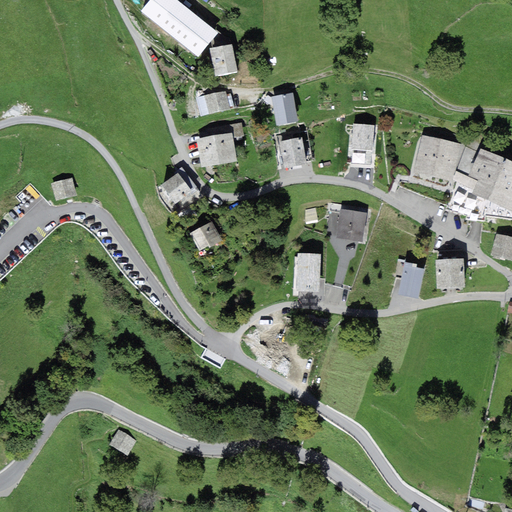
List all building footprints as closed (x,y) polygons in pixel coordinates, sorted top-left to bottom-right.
[(218,34),(176,0),(150,0),(140,12),(198,58),(218,34)] [(237,73),(232,45),(209,49),(215,78),(237,73)] [(225,92),(195,98),(199,117),(229,110),(225,92)] [(298,123),(292,93),(270,97),(276,127),(298,123)] [(208,129),(209,137),(232,133),(233,139),(244,137),(241,123),(208,129)] [(372,151),(374,126),(353,124),(351,150),(372,151)] [(196,139),(201,168),(236,162),(233,139),(232,133),(209,137),(196,139)] [(511,163),(480,149),(478,152),(462,145),(423,135),(414,172),(453,180),(475,189),(473,194),(511,212),(511,163)] [(306,165),(301,137),(279,141),(284,169),(306,165)] [(176,171),(177,173),(161,185),(175,204),(197,188),(182,167),(176,171)] [(72,178),(52,183),(57,201),(77,196),(72,178)] [(366,213),(340,209),(335,238),(362,242),(366,213)] [(212,221),(189,234),(200,254),(223,241),(212,221)] [(511,261),(511,238),(496,235),(491,257),(511,261)] [(319,292),(321,254),(298,253),(296,291),(319,292)] [(451,288),(450,259),(435,260),(436,288),(451,288)] [(463,259),(450,259),(451,288),(464,287),(463,259)] [(398,296),(418,300),(424,269),(417,267),(417,264),(404,262),(404,265),(398,296)] [(122,432),(114,447),(130,456),(138,441),(122,432)]
